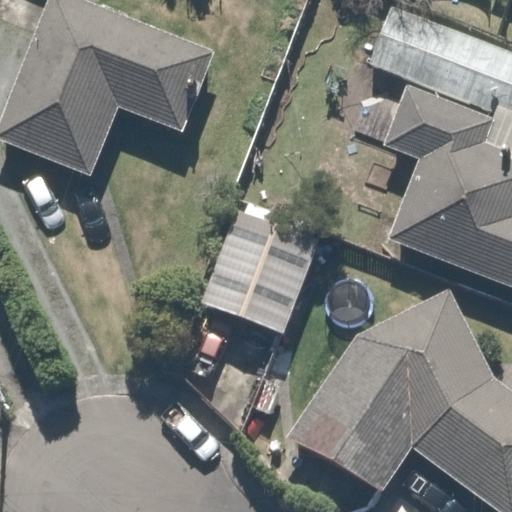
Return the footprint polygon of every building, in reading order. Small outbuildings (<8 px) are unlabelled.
[(119,116),(172,137),(205,55),(68,0),(53,0),(0,134),(0,144),(93,181),(119,116)] [(511,0),(467,0),(511,12),(511,0)] [(377,73),(414,86),(390,157),(416,166),(388,246),(511,289),(511,51),(398,12),(377,73)] [(321,262),(236,232),(208,311),(294,341),(321,262)] [(363,343),(291,440),(371,500),(415,440),(500,511),(511,511),(511,392),(479,365),(449,302),(363,343)]
